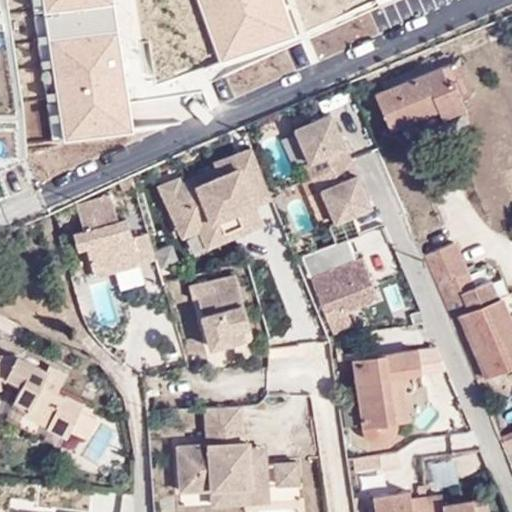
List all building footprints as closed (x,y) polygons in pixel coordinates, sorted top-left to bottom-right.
[(459,76),(452,61),(446,63),(452,80),(459,76)] [(459,96),(452,80),(446,63),(376,93),(390,127),(459,96)] [(344,147),(330,115),(296,130),(310,162),(316,176),(344,164),(337,150),(344,147)] [(351,161),(344,147),(337,150),(344,164),(351,161)] [(351,161),(344,164),(350,179),(357,176),(351,161)] [(350,179),(344,164),(316,176),(322,191),(336,221),(330,224),(339,244),(346,242),(346,241),(360,237),(350,215),(370,206),(357,176),(350,179)] [(86,229),(79,232),(83,245),(91,243),(100,275),(142,262),(136,242),(128,217),(120,220),(113,194),(79,204),(86,229)] [(263,227),(254,206),(244,211),(252,231),(263,227)] [(183,240),(201,233),(208,250),(219,246),(211,227),(208,219),(179,230),(183,240)] [(145,268),(158,264),(151,239),(136,242),(142,262),(145,268)] [(354,264),(346,241),(346,242),(339,244),(301,259),(317,307),(336,300),(338,306),(372,295),(360,261),(354,264)] [(463,294),(477,288),(457,244),(424,258),(453,322),(471,314),(463,294)] [(110,275),(82,287),(96,319),(124,308),(110,275)] [(230,332),(250,326),(235,276),(190,289),(194,300),(199,299),(204,316),(203,317),(213,348),(234,342),(230,332)] [(471,314),(499,302),(491,283),(477,288),(463,294),(471,314)] [(453,322),(451,322),(477,384),(511,368),(511,332),(499,302),(471,314),(453,322)] [(390,440),(394,433),(391,422),(383,379),(398,377),(417,374),(413,350),(349,362),(363,437),(365,439),(370,443),(377,444),(384,443),(390,440)] [(70,432),(74,426),(89,394),(63,381),(71,365),(55,357),(51,364),(22,351),(0,352),(0,386),(2,386),(4,372),(22,376),(16,397),(33,407),(38,397),(58,408),(50,422),(70,432)] [(164,392),(163,372),(149,374),(150,393),(164,392)] [(383,379),(391,422),(405,420),(398,377),(383,379)] [(89,433),(104,401),(89,394),(74,426),(89,433)] [(225,408),(208,410),(209,424),(244,421),(243,407),(225,408)] [(511,417),(499,422),(507,439),(511,437),(511,417)] [(180,447),(184,492),(215,489),(271,484),(268,446),(246,448),(246,441),(244,421),(209,424),(211,444),(180,447)] [(279,461),(281,483),(302,481),(300,460),(279,461)] [(271,484),(215,489),(216,504),(273,500),(271,484)] [(431,511),(429,493),(415,496),(413,487),(377,494),(379,511),(431,511)] [(446,491),(429,493),(431,511),(479,511),(477,496),(448,500),(446,491)]
